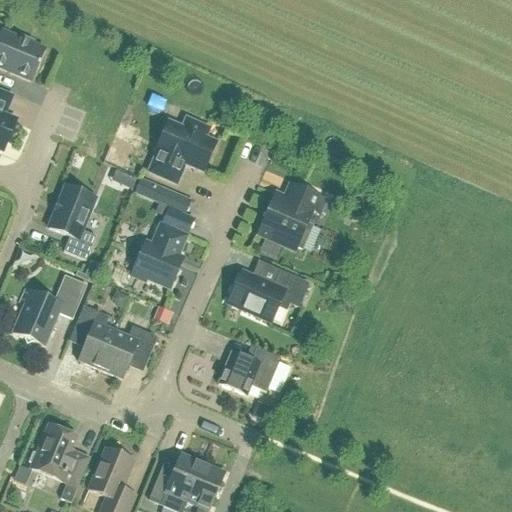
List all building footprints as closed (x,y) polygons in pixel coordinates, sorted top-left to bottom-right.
[(0,71),(31,85),(45,53),(32,48),(33,44),(20,39),(19,42),(0,35),(0,71)] [(0,151),(3,153),(15,125),(2,119),(10,100),(0,95),(0,151)] [(148,175),(175,187),(182,172),(182,171),(189,168),(189,169),(203,175),(215,146),(200,139),(204,130),(186,122),(182,131),(168,125),(155,154),(157,155),(148,175)] [(134,192),(145,197),(149,186),(139,182),(134,192)] [(325,203),(291,188),(285,202),(274,198),(257,237),(295,254),(296,250),(301,252),(311,229),(307,227),(312,214),(318,217),(325,203)] [(65,189),(48,231),(69,240),(63,255),(85,264),(95,239),(81,234),(94,201),(65,189)] [(173,269),(186,239),(159,227),(150,247),(145,245),(131,276),(169,292),(178,271),(173,269)] [(231,291),(226,303),(228,304),(226,307),(270,327),(277,310),(285,313),(288,306),(297,310),(308,287),(276,273),(270,287),(241,274),(233,292),(231,291)] [(64,279),(54,303),(24,291),(18,305),(23,307),(11,337),(45,351),(59,317),(72,322),(87,288),(64,279)] [(76,365),(99,374),(116,333),(104,328),(108,320),(83,309),(71,338),(85,344),(76,365)] [(128,338),(116,333),(99,374),(120,383),(129,362),(145,369),(157,340),(132,329),(128,338)] [(280,361),(250,349),(245,360),(231,354),(216,387),(247,400),(251,390),(266,396),(280,361)] [(62,486),(64,481),(69,483),(61,501),(72,505),(86,472),(75,468),(79,459),(71,456),(78,439),(47,426),(35,455),(33,455),(28,466),(30,469),(28,472),(62,486)] [(130,511),(137,498),(124,492),(135,464),(104,450),(86,493),(104,501),(99,511),(130,511)] [(186,506),(203,465),(180,456),(173,470),(163,466),(149,501),(160,506),(164,497),(186,506)] [(203,465),(186,506),(197,511),(196,511),(210,511),(226,475),(203,465)]
